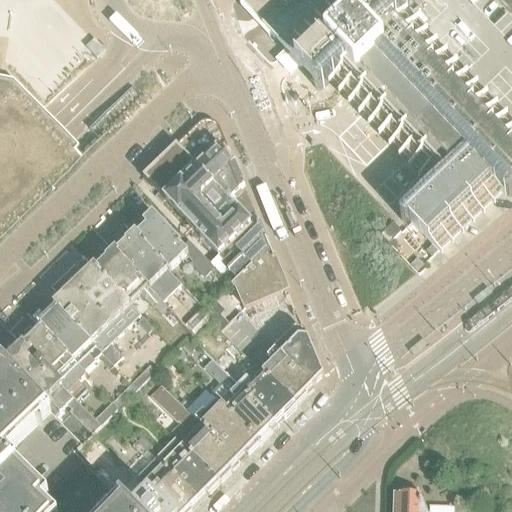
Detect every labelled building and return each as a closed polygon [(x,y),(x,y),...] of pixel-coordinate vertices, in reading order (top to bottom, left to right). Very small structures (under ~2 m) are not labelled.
[(511,125),(474,85),(431,41),(405,14),(408,11),(408,10),(409,9),(410,6),(409,3),(406,1),(403,1),(401,2),(398,0),(260,0),(261,1),(259,3),(254,1),(248,2),(243,5),(240,10),(239,16),(240,21),(243,26),(264,48),(273,38),(316,83),(315,86),(315,88),(316,90),(319,92),(321,92),(324,90),(324,91),(332,83),(332,84),(333,84),(357,109),(376,129),(400,154),(432,187),(403,215),(401,218),(401,221),(402,223),(405,225),(408,225),(411,224),(413,227),(433,247),(427,253),(433,259),(439,253),(439,254),(502,194),(505,198),(506,197),(508,199),(511,199),(511,198),(511,125)] [(511,0),(497,0),(511,15),(511,0)] [(95,41),(86,49),(97,61),(106,53),(95,41)] [(0,240),(83,158),(77,152),(80,148),(57,126),(15,81),(6,79),(0,78),(0,240)] [(233,289),(271,253),(255,213),(238,229),(232,223),(251,205),(223,138),(219,129),(216,126),(212,124),(207,123),(202,124),(198,127),(144,179),(160,195),(156,199),(162,206),(166,202),(219,258),(211,267),(215,272),(222,278),(233,289)] [(135,237),(171,274),(187,259),(189,257),(153,219),(135,237)] [(389,246),(402,233),(393,224),(380,237),(389,246)] [(207,313),(171,274),(135,237),(133,236),(125,244),(120,239),(110,248),(113,252),(161,302),(170,293),(188,312),(179,321),(180,322),(194,336),(209,322),(203,316),(207,313)] [(190,253),(189,257),(187,259),(193,265),(191,267),(205,282),(215,272),(211,267),(194,249),(190,253)] [(173,328),(180,322),(179,321),(161,302),(113,252),(95,270),(131,307),(141,298),(153,310),(154,309),(173,328)] [(271,253),(233,289),(236,293),(239,300),(245,312),(288,293),(272,254),(271,253)] [(425,267),(418,260),(411,267),(418,274),(425,267)] [(111,347),(141,318),(131,307),(95,270),(94,271),(87,277),(85,276),(83,277),(82,277),(72,287),(63,295),(62,298),(62,300),(55,308),(57,311),(52,315),(49,312),(36,325),(37,326),(37,327),(40,330),(85,375),(96,364),(95,363),(102,357),(104,359),(100,362),(111,373),(114,369),(124,360),(111,347)] [(216,304),(207,313),(203,316),(209,322),(210,324),(212,326),(222,335),(230,327),(221,318),(226,313),(216,304)] [(154,332),(144,321),(139,326),(149,337),(154,332)] [(227,340),(212,326),(202,337),(216,351),(227,340)] [(85,375),(40,330),(36,335),(29,333),(25,337),(26,344),(22,348),(23,350),(77,404),(88,393),(95,385),(85,375)] [(292,369),(313,389),(324,379),(314,355),(305,335),(295,331),(281,345),(297,361),(293,365),(295,367),(292,369)] [(188,356),(198,347),(191,341),(182,350),(188,356)] [(281,345),(275,351),(292,369),(295,367),(293,365),(297,361),(281,345)] [(77,404),(23,350),(18,354),(12,352),(8,357),(9,363),(5,367),(44,407),(46,409),(50,413),(83,448),(102,429),(96,423),(77,404)] [(313,389),(292,369),(275,351),(256,370),(296,411),(309,399),(306,396),(313,389)] [(131,511),(128,509),(77,458),(85,450),(83,447),(56,419),(44,408),(5,367),(5,366),(4,366),(3,366),(0,368),(0,486),(8,494),(0,501),(0,511),(131,511)] [(137,394),(156,375),(151,368),(131,387),(137,394)] [(285,422),(296,411),(256,370),(238,388),(277,426),(283,420),(285,422)] [(277,426),(238,388),(229,378),(210,397),(217,403),(260,447),(272,435),(270,433),(277,426)] [(120,411),(137,394),(131,387),(114,405),(120,411)] [(231,473),(238,465),(197,423),(176,402),(167,413),(179,425),(170,435),(178,442),(177,443),(221,487),(233,475),(231,473)] [(260,447),(217,403),(197,423),(238,465),(246,457),(248,459),(260,447)] [(102,429),(120,411),(114,405),(96,423),(102,429)] [(143,439),(138,444),(149,454),(153,450),(143,439)] [(221,487),(177,443),(158,462),(199,504),(207,497),(209,499),(221,487)] [(149,454),(138,444),(133,449),(144,459),(149,454)] [(191,511),(199,504),(158,462),(137,483),(140,486),(146,492),(166,511),(191,511)] [(166,511),(146,492),(128,509),(131,511),(166,511)] [(425,511),(422,502),(420,502),(420,497),(401,497),(400,511),(425,511)]
